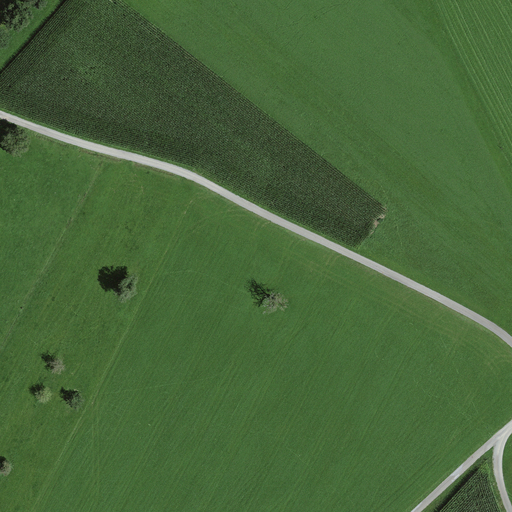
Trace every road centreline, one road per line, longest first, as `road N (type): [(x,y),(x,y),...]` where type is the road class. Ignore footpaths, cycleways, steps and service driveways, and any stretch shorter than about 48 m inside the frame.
road 1 (track): [(0,114),(197,179),(470,313),(511,345)]
road 2 (track): [(415,511),(511,425)]
